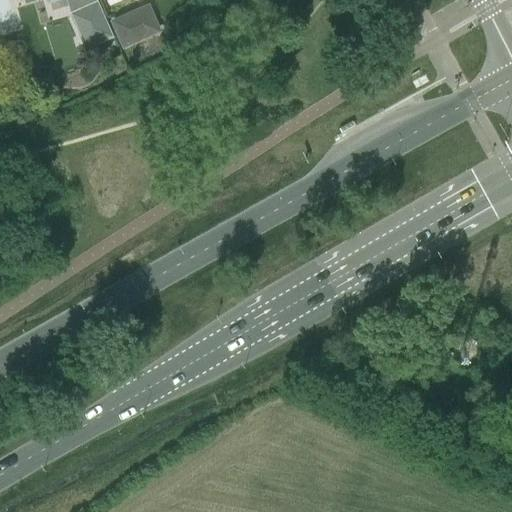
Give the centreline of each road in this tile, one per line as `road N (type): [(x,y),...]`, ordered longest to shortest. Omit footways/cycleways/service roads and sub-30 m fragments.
road 1 (primary): [(0,481),(511,185)]
road 2 (primary): [(511,85),(0,365)]
